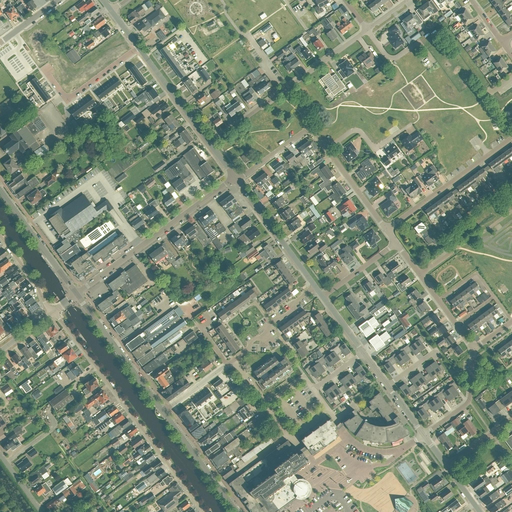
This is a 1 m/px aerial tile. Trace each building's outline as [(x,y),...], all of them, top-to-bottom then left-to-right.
[(29,12),(19,0),(14,0),(19,6),(17,8),(19,12),(20,11),(21,13),(23,16),(25,16),(27,15),(27,14),(29,12)] [(34,3),(32,0),(26,0),(29,3),(27,4),(32,11),(37,7),(34,3)] [(90,0),(85,4),(84,2),(77,6),(82,13),(86,10),(86,11),(94,5),(90,0)] [(325,7),(321,0),(318,0),(315,2),(318,6),(314,8),(318,15),(319,14),(324,11),(322,9),(320,10),(319,8),(322,7),(323,8),(325,7)] [(377,8),(383,4),(379,0),(377,0),(374,2),(372,0),(370,0),(372,4),(373,3),(377,8)] [(444,1),(443,0),(436,0),(438,2),(436,4),(440,10),(444,7),(442,3),(444,1)] [(140,19),(139,17),(141,16),(140,16),(146,12),(146,11),(148,9),(153,6),(149,1),(129,15),(130,15),(128,17),(130,19),(129,20),(132,24),(140,19)] [(427,1),(422,5),(428,13),(431,11),(434,14),(438,11),(434,5),(432,7),(427,1)] [(372,12),(377,8),(373,3),(372,4),(369,6),(367,2),(365,4),(367,7),(368,7),(372,12)] [(504,4),(502,2),(494,7),(498,12),(504,8),(502,5),(504,4)] [(11,5),(10,3),(7,5),(10,9),(6,13),(11,21),(19,15),(13,8),(11,5)] [(297,11),(302,8),(300,5),(295,8),(293,9),(296,13),(297,12),(297,11)] [(428,13),(422,5),(418,8),(422,14),(420,16),(423,21),(427,18),(425,15),(428,13)] [(96,15),(96,14),(99,12),(96,7),(78,20),(80,23),(87,18),(86,18),(89,15),(91,18),(94,16),(96,15)] [(506,10),(504,8),(498,12),(502,17),(509,12),(507,9),(506,10)] [(166,17),(160,9),(136,26),(139,32),(142,29),(145,33),(153,26),(159,22),(158,21),(161,19),(162,20),(166,17)] [(461,20),(469,14),(466,9),(458,15),(461,20)] [(511,14),(509,12),(502,17),(505,22),(511,18),(509,15),(511,14)] [(411,13),(406,17),(412,25),(415,22),(418,26),(422,23),(418,17),(416,19),(411,13)] [(465,25),(473,19),(469,14),(461,20),(465,25)] [(94,23),(96,26),(94,26),(97,30),(99,28),(106,23),(105,22),(106,21),(102,16),(98,20),(94,23)] [(345,23),(343,25),(347,31),(353,27),(348,21),(347,22),(344,18),(343,19),(341,16),(339,18),(341,21),(342,20),(345,23)] [(412,25),(406,17),(401,20),(406,26),(403,28),(407,34),(412,30),(409,27),(412,25)] [(321,23),(328,33),(326,34),(331,41),(332,41),(333,41),(334,40),(334,39),(336,38),(331,30),(334,29),(326,19),(321,23)] [(347,31),(343,25),(341,26),(339,22),(336,24),(339,28),(338,28),(342,34),(347,31)] [(91,30),(87,25),(80,30),(84,35),(91,30)] [(103,29),(103,28),(100,31),(99,30),(93,34),(96,39),(102,34),(103,36),(106,33),(111,29),(108,25),(103,29)] [(473,36),(481,30),(477,25),(469,31),(473,36)] [(401,35),(397,30),(395,26),(388,31),(391,34),(388,36),(391,39),(389,41),(395,49),(403,43),(398,36),(401,35)] [(314,28),(308,33),(310,36),(313,33),(316,37),(319,35),(316,32),(314,28)] [(162,30),(157,33),(162,41),(167,37),(162,30)] [(485,35),(481,30),(473,36),(477,41),(485,35)] [(308,46),(306,44),(305,42),(302,37),(299,39),(305,47),(308,46)] [(263,50),(268,46),(263,38),(258,42),(263,50)] [(318,51),(324,47),(317,38),(314,40),(315,42),(313,44),(314,44),(313,45),(314,46),(315,46),(318,51)] [(88,49),(95,44),(93,40),(86,46),(88,49)] [(160,51),(164,57),(173,51),(172,50),(170,47),(173,44),(172,42),(168,45),(160,51)] [(485,52),(493,46),(489,42),(481,47),(485,52)] [(265,51),(268,55),(274,50),(271,46),(265,51)] [(496,51),(493,46),(485,52),(488,57),(496,51)] [(164,57),(168,63),(177,56),(176,55),(174,52),(177,50),(176,47),(172,50),(173,51),(164,57)] [(311,56),(306,48),(304,50),(303,48),(297,52),(303,60),(305,58),(306,60),(311,56)] [(67,54),(74,64),(78,61),(73,55),(76,53),(73,49),(67,54)] [(285,55),(282,51),(276,55),(279,59),(285,55)] [(168,63),(173,68),(181,62),(178,58),(182,55),(180,53),(176,55),(177,56),(168,63)] [(368,58),(365,53),(358,58),(362,64),(363,63),(367,68),(371,66),(372,66),(372,67),(373,66),(374,65),(373,64),(374,63),(373,61),(375,59),(370,53),(368,54),(370,57),(368,58)] [(299,65),(300,64),(295,56),(289,60),(295,68),(296,67),(297,67),(299,66),(299,65)] [(295,68),(289,60),(286,57),(284,59),(285,60),(282,62),(285,66),(287,69),(286,70),(288,71),(288,72),(289,73),(294,69),(294,68),(295,68)] [(497,68),(505,63),(501,58),(493,64),(497,68)] [(347,60),(338,67),(341,70),(338,72),(343,80),(354,72),(352,69),(353,68),(347,60)] [(173,68),(177,74),(185,67),(186,68),(189,65),(187,63),(184,66),(181,62),(173,68)] [(500,73),(508,67),(505,63),(497,68),(500,73)] [(129,70),(133,76),(139,71),(135,66),(129,70)] [(177,74),(181,79),(189,73),(189,74),(193,71),(192,69),(188,71),(186,68),(185,67),(177,74)] [(198,73),(202,78),(207,74),(203,69),(198,73)] [(265,92),(270,88),(265,81),(262,84),(259,80),(262,77),(260,74),(257,70),(251,74),(255,78),(257,81),(265,92)] [(143,77),(139,71),(133,76),(137,81),(143,77)] [(205,83),(210,79),(207,74),(202,78),(205,83)] [(345,88),(339,80),(335,83),(331,77),(329,74),(321,79),(328,88),(325,90),(328,95),(331,93),(334,96),(345,88)] [(31,88),(39,82),(36,77),(27,84),(31,88)] [(147,83),(143,77),(137,81),(142,87),(147,83)] [(117,78),(112,82),(118,90),(123,86),(117,78)] [(255,82),(257,81),(255,78),(252,80),(247,83),(249,85),(251,88),(253,86),(252,84),(255,82)] [(197,85),(196,83),(194,81),(192,82),(190,79),(184,83),(192,94),(198,90),(195,87),(197,85)] [(241,82),(245,88),(249,85),(245,80),(241,82)] [(265,92),(257,81),(255,82),(258,86),(255,89),(260,96),(265,92)] [(35,94),(44,88),(39,82),(31,88),(35,94)] [(118,90),(112,82),(107,86),(113,94),(118,90)] [(113,94),(107,86),(101,89),(108,98),(113,94)] [(40,100),(48,94),(44,88),(35,94),(40,100)] [(251,95),(252,94),(254,92),(251,88),(249,89),(250,90),(243,96),(245,99),(248,104),(254,100),(251,95)] [(108,98),(101,89),(96,93),(102,102),(108,98)] [(149,92),(147,90),(135,99),(138,103),(141,101),(145,99),(144,98),(146,97),(149,102),(153,99),(153,100),(158,96),(153,89),(149,92)] [(210,95),(214,100),(220,96),(216,90),(210,95)] [(196,99),(198,101),(197,101),(199,103),(200,103),(200,104),(201,104),(202,105),(205,103),(203,101),(207,99),(206,98),(208,96),(205,93),(203,95),(203,94),(196,99)] [(51,98),(48,94),(40,100),(43,105),(51,98)] [(91,96),(85,100),(92,109),(97,105),(91,96)] [(237,103),(232,106),(237,113),(242,108),(239,103),(241,102),(237,97),(234,99),(237,103)] [(92,109),(85,100),(80,104),(87,113),(92,109)] [(158,105),(150,111),(153,115),(161,110),(162,112),(165,109),(167,111),(170,109),(168,107),(169,107),(165,102),(159,107),(158,105)] [(87,113),(80,104),(75,108),(81,116),(87,113)] [(237,113),(232,106),(227,110),(225,106),(222,108),(226,115),(228,113),(231,117),(237,113)] [(81,116),(75,108),(70,112),(76,120),(81,116)] [(121,120),(125,125),(136,117),(131,112),(121,120)] [(216,127),(223,123),(219,118),(220,117),(217,113),(212,116),(216,121),(213,123),(216,127)] [(142,114),(134,120),(137,124),(145,118),(142,114)] [(162,126),(164,129),(176,120),(171,114),(164,120),(167,124),(166,125),(165,124),(162,126)] [(3,147),(4,149),(3,150),(7,155),(8,155),(9,156),(19,149),(22,153),(29,148),(32,152),(40,146),(34,137),(40,132),(40,133),(47,127),(39,116),(31,121),(32,122),(26,127),(25,126),(18,132),(17,131),(10,136),(12,139),(11,141),(3,147)] [(0,136),(8,131),(4,125),(10,121),(8,117),(1,122),(0,120),(0,136)] [(180,126),(176,120),(164,129),(166,132),(169,130),(168,129),(170,127),(173,132),(180,126)] [(190,135),(186,129),(180,134),(182,137),(173,143),(175,146),(190,135)] [(411,138),(410,135),(407,137),(406,137),(404,138),(404,140),(402,141),(405,146),(407,150),(408,150),(409,151),(417,145),(416,144),(423,139),(418,133),(411,138)] [(194,140),(190,135),(175,146),(177,148),(186,142),(188,145),(194,140)] [(308,141),(303,145),(310,155),(312,157),(314,155),(314,154),(311,150),(313,148),(314,149),(315,150),(318,148),(313,141),(310,144),(308,141)] [(342,154),(348,162),(353,159),(353,158),(356,156),(353,152),(356,150),(351,143),(345,147),(347,150),(342,154)] [(34,152),(39,158),(49,151),(44,145),(34,152)] [(310,155),(303,145),(298,149),(303,155),(305,153),(308,156),(310,155)] [(390,159),(400,152),(395,145),(385,152),(389,157),(387,158),(387,157),(381,161),(386,167),(391,163),(389,160),(390,159)] [(205,177),(207,176),(214,171),(207,162),(205,163),(194,148),(183,156),(201,181),(205,178),(205,177)] [(292,153),(286,158),(290,163),(294,160),(297,164),(300,162),(304,167),(306,165),(303,160),(300,156),(296,158),(292,153)] [(504,153),(499,157),(503,163),(504,162),(507,160),(509,163),(511,162),(509,158),(508,159),(504,153)] [(176,176),(178,180),(172,184),(178,193),(187,186),(185,183),(193,177),(189,171),(184,165),(188,163),(183,157),(180,160),(165,171),(171,180),(176,176)] [(499,157),(493,161),(498,167),(499,166),(502,163),(504,167),(506,165),(504,162),(503,163),(499,157)] [(356,173),(361,180),(376,170),(367,158),(361,163),(364,166),(359,169),(360,170),(356,173)] [(24,163),(21,160),(16,165),(12,159),(4,164),(11,174),(19,168),(18,167),(24,163)] [(489,165),(485,168),(487,171),(491,168),(492,170),(497,167),(499,171),(501,169),(499,166),(498,167),(493,161),(488,165),(489,165)] [(157,173),(167,165),(164,162),(154,169),(157,173)] [(280,162),(273,167),(277,172),(279,175),(289,167),(286,163),(282,166),(280,162)] [(320,165),(310,173),(313,176),(317,173),(321,178),(330,171),(326,166),(322,169),(320,165)] [(425,171),(427,174),(434,183),(439,179),(435,174),(438,172),(433,165),(425,171)] [(400,172),(397,168),(394,171),(392,168),(388,170),(393,177),(400,172)] [(482,169),(477,173),(481,178),(482,178),(485,181),(488,179),(490,177),(487,174),(486,174),(482,169)] [(329,179),(333,176),(330,171),(321,178),(324,183),(319,186),(322,189),(325,187),(329,184),(331,182),(329,179)] [(124,173),(116,180),(118,183),(127,177),(124,173)] [(268,181),(270,179),(265,173),(260,177),(268,187),(271,185),(268,181)] [(477,173),(472,177),(476,182),(477,181),(480,179),(483,183),(485,181),(482,178),(481,178),(477,173)] [(40,183),(35,177),(28,182),(21,174),(8,184),(16,195),(18,194),(21,198),(33,189),(32,189),(40,183)] [(434,183),(427,174),(422,178),(420,175),(417,176),(422,183),(425,181),(429,187),(434,183)] [(57,181),(52,175),(49,177),(46,179),(44,181),(48,187),(57,181)] [(167,183),(163,177),(159,179),(164,185),(165,184),(166,186),(169,184),(167,182),(167,183)] [(269,189),(268,187),(260,177),(255,180),(260,187),(262,185),(268,193),(270,191),(269,189)] [(275,187),(280,183),(275,177),(271,180),(275,187)] [(367,188),(374,197),(378,193),(381,190),(378,186),(381,184),(376,177),(370,181),(373,184),(367,188)] [(472,177),(467,180),(471,186),(472,185),(475,183),(478,186),(480,185),(477,181),(476,182),(472,177)] [(415,183),(410,187),(417,196),(422,192),(418,186),(420,185),(415,178),(413,180),(415,183)] [(467,180),(462,184),(466,190),(467,189),(470,187),(472,190),(474,189),(472,185),(471,186),(467,180)] [(334,193),(342,188),(338,182),(332,187),(329,184),(325,187),(328,191),(331,189),(334,193)] [(453,191),(455,194),(459,191),(461,194),(465,190),(467,194),(469,193),(469,192),(467,189),(466,190),(462,184),(456,188),(457,189),(453,191)] [(494,193),(500,188),(498,185),(491,190),(494,193)] [(165,190),(169,195),(162,200),(167,207),(176,200),(171,194),(175,192),(170,186),(165,190)] [(417,196),(410,187),(405,190),(403,187),(400,189),(405,196),(408,194),(412,199),(417,196)] [(346,193),(342,188),(334,193),(331,196),(337,204),(342,200),(340,198),(346,193)] [(39,202),(38,201),(47,195),(47,193),(45,190),(44,190),(43,189),(39,192),(38,190),(27,197),(30,201),(30,202),(31,204),(33,204),(33,205),(35,204),(36,205),(37,205),(39,204),(39,202)] [(270,191),(268,193),(266,194),(269,200),(274,196),(270,191)] [(390,214),(397,209),(393,203),(397,200),(395,198),(391,191),(385,195),(389,200),(381,206),(386,214),(388,217),(390,215),(390,214)] [(445,196),(450,202),(451,201),(454,199),(456,202),(458,200),(456,197),(455,198),(451,192),(445,196)] [(84,195),(49,220),(51,223),(60,236),(61,236),(63,240),(107,208),(103,203),(94,209),(84,195)] [(232,195),(221,204),(235,224),(238,222),(241,220),(238,215),(244,211),(232,195)] [(309,202),(304,195),(300,198),(302,201),(304,200),(306,204),(309,202)] [(444,205),(445,205),(449,202),(451,206),(453,204),(451,201),(450,202),(445,196),(440,200),(444,205)] [(283,201),(284,201),(281,197),(272,203),(277,210),(282,206),(285,204),(283,201)] [(149,204),(152,209),(146,213),(150,219),(159,213),(155,208),(159,205),(155,199),(149,204)] [(350,214),(356,209),(349,200),(343,205),(339,208),(343,214),(347,212),(348,212),(350,214)] [(440,200),(435,204),(439,209),(440,208),(443,212),(446,209),(448,208),(445,205),(444,205),(440,200)] [(434,213),(435,212),(438,210),(441,213),(443,212),(440,208),(439,209),(435,204),(430,207),(434,213)] [(131,224),(135,230),(144,223),(143,221),(146,219),(140,212),(135,206),(133,208),(137,214),(129,220),(131,224)] [(425,211),(429,217),(433,214),(436,217),(438,216),(435,212),(434,213),(430,207),(425,211)] [(285,221),(289,217),(290,219),(295,215),(289,208),(280,215),(282,217),(282,218),(281,219),(282,220),(283,221),(284,221),(285,221)] [(210,238),(212,241),(219,250),(223,247),(221,245),(222,244),(217,237),(226,230),(212,210),(199,220),(204,226),(202,228),(210,238)] [(299,214),(302,219),(308,215),(305,210),(299,214)] [(327,220),(330,223),(335,219),(330,212),(323,217),(325,221),(327,220)] [(362,231),(369,226),(365,221),(366,220),(363,216),(357,221),(354,218),(347,223),(351,229),(356,225),(357,226),(358,225),(362,231)] [(239,224),(238,222),(235,224),(229,229),(231,232),(235,229),(238,233),(243,229),(243,230),(252,223),(248,218),(239,224)] [(300,223),(301,222),(299,218),(288,226),(291,229),(291,230),(291,231),(291,232),(292,232),(293,232),(298,228),(302,226),(300,223)] [(434,245),(438,242),(425,223),(423,224),(422,222),(413,229),(418,235),(422,231),(426,237),(424,238),(428,244),(432,242),(434,245)] [(64,245),(57,250),(66,264),(67,263),(93,244),(94,245),(106,236),(113,230),(107,223),(100,228),(99,227),(80,240),(78,238),(77,239),(75,236),(77,234),(75,232),(62,242),(64,245)] [(316,228),(312,223),(309,226),(304,229),(306,232),(305,233),(300,237),(303,242),(302,242),(303,245),(304,244),(313,238),(309,233),(316,228)] [(199,227),(196,229),(193,225),(184,232),(189,238),(191,241),(197,237),(204,247),(212,241),(210,238),(208,239),(199,227)] [(261,234),(255,227),(246,234),(246,233),(241,236),(245,242),(250,239),(251,241),(261,234)] [(371,245),(373,248),(376,246),(374,243),(375,242),(376,243),(380,239),(377,236),(373,231),(367,235),(367,234),(363,237),(365,240),(366,240),(371,246),(371,245)] [(79,254),(67,263),(70,268),(75,275),(75,274),(79,279),(84,275),(84,276),(91,271),(90,271),(95,267),(97,265),(97,266),(103,261),(104,262),(111,256),(111,255),(119,249),(119,250),(127,244),(126,242),(128,241),(122,233),(118,236),(119,237),(92,257),(88,252),(82,256),(81,257),(79,254)] [(179,234),(171,240),(177,248),(179,250),(182,247),(185,245),(186,247),(190,245),(187,240),(185,242),(179,234)] [(330,246),(332,249),(343,241),(341,238),(330,246)] [(320,252),(327,248),(323,242),(318,246),(314,242),(305,249),(310,255),(318,249),(320,252)] [(165,243),(162,246),(149,255),(155,264),(156,264),(157,265),(163,261),(167,266),(171,263),(176,269),(185,263),(181,257),(176,261),(173,256),(174,255),(165,243)] [(247,256),(255,250),(251,244),(243,250),(247,256)] [(262,252),(259,255),(261,258),(272,250),(268,244),(263,248),(265,250),(262,252)] [(342,249),(344,252),(340,255),(346,265),(353,260),(349,253),(351,251),(347,246),(342,249)] [(0,261),(8,255),(4,249),(0,252),(0,261)] [(272,250),(261,258),(258,260),(260,263),(266,258),(266,259),(270,256),(272,259),(277,255),(272,250)] [(318,260),(322,266),(321,267),(325,272),(336,265),(332,259),(330,260),(326,254),(324,255),(318,260)] [(0,275),(1,275),(1,273),(7,269),(7,268),(12,264),(10,262),(10,261),(9,260),(8,259),(0,264),(0,275)] [(275,273),(284,266),(281,261),(274,265),(277,269),(273,271),(275,273)] [(400,268),(396,262),(389,267),(391,271),(387,275),(391,280),(398,275),(395,272),(400,268)] [(148,281),(136,264),(125,272),(125,271),(121,273),(122,275),(108,284),(113,291),(113,292),(120,287),(123,291),(125,290),(129,295),(148,281)] [(7,272),(10,276),(6,279),(6,278),(0,282),(0,284),(2,287),(9,282),(21,272),(17,266),(13,269),(13,268),(7,272)] [(281,275),(288,270),(284,266),(275,273),(276,275),(279,272),(281,275)] [(285,280),(292,275),(288,270),(281,275),(278,278),(279,279),(283,277),(285,280)] [(387,277),(385,279),(381,273),(375,278),(380,285),(384,282),(387,286),(392,282),(387,277)] [(24,280),(20,275),(20,274),(13,280),(14,281),(3,288),(6,291),(9,295),(13,291),(10,288),(16,283),(17,285),(24,280)] [(292,283),(295,280),(292,275),(285,280),(289,285),(288,287),(293,287),(293,284),(292,283)] [(410,281),(406,276),(399,281),(400,283),(396,285),(402,292),(407,289),(404,286),(410,281)] [(21,286),(23,288),(22,289),(23,291),(18,295),(20,298),(27,293),(27,294),(34,289),(28,281),(21,286)] [(373,287),(369,282),(363,286),(369,293),(373,290),(376,294),(381,290),(376,285),(373,287)] [(475,282),(470,286),(474,292),(475,292),(479,289),(481,293),(483,292),(480,288),(475,282)] [(474,292),(470,286),(465,290),(469,296),(470,296),(474,293),(476,297),(478,295),(475,292),(474,292)] [(246,288),(244,289),(252,299),(256,296),(257,297),(260,295),(255,287),(249,292),(246,288)] [(292,291),(293,287),(288,287),(288,288),(283,292),(288,299),(293,295),(291,292),(292,291)] [(252,299),(244,289),(242,290),(245,294),(242,296),(247,303),(252,299)] [(110,306),(117,301),(116,298),(119,296),(118,295),(120,294),(117,290),(112,293),(113,295),(109,297),(98,305),(98,306),(102,311),(103,311),(103,312),(110,306)] [(409,301),(413,306),(417,303),(415,300),(420,297),(415,290),(410,294),(413,298),(409,301)] [(469,296),(465,290),(460,294),(464,300),(465,299),(468,297),(471,301),(473,299),(470,296),(469,296)] [(15,295),(13,291),(9,295),(6,297),(9,300),(15,295)] [(288,299),(283,292),(280,294),(278,291),(276,292),(283,302),(288,299)] [(283,302),(276,292),(274,294),(277,297),(274,299),(278,306),(283,302)] [(480,296),(484,302),(489,298),(485,292),(480,296)] [(364,314),(368,311),(363,305),(360,307),(351,294),(345,298),(349,302),(351,304),(347,307),(357,320),(364,315),(364,314)] [(464,300),(460,294),(454,298),(459,304),(460,303),(463,301),(466,304),(468,303),(465,299),(464,300)] [(247,303),(242,296),(239,299),(236,295),(235,297),(242,307),(247,303)] [(278,306),(274,299),(271,296),(269,297),(272,300),(269,303),(273,309),(278,306)] [(24,307),(26,306),(32,314),(39,309),(40,308),(40,307),(37,303),(33,297),(25,302),(25,303),(22,305),(24,307)] [(242,307),(235,297),(233,298),(235,301),(232,304),(237,310),(242,307)] [(463,307),(460,303),(459,304),(454,298),(449,302),(454,308),(458,305),(461,308),(463,307)] [(273,309),(269,303),(265,305),(263,302),(261,303),(268,313),(273,309)] [(419,305),(417,303),(413,306),(416,311),(420,308),(423,312),(429,308),(424,302),(419,305)] [(237,310),(232,304),(229,306),(227,303),(225,304),(232,314),(237,310)] [(23,308),(21,304),(16,308),(18,311),(17,312),(23,320),(28,316),(22,308),(23,308)] [(232,314),(225,304),(223,305),(226,308),(222,311),(227,317),(232,314)] [(109,320),(109,321),(114,327),(126,318),(127,319),(135,313),(130,305),(109,320)] [(110,306),(103,312),(105,315),(106,315),(107,314),(112,310),(110,306)] [(493,306),(487,310),(492,316),(493,316),(496,313),(499,317),(501,316),(498,312),(497,312),(493,306)] [(146,342),(172,323),(179,317),(183,314),(178,307),(174,311),(174,310),(140,335),(126,344),(131,351),(145,341),(146,342)] [(227,317),(222,311),(220,308),(216,311),(218,314),(217,314),(220,317),(218,318),(218,321),(222,322),(222,321),(227,317)] [(309,317),(311,317),(311,313),(308,313),(306,313),(304,310),(299,314),(304,321),(309,317)] [(492,316),(487,310),(482,314),(487,320),(488,320),(491,317),(494,321),(496,319),(493,316),(492,316)] [(406,318),(409,316),(406,311),(398,317),(406,328),(410,325),(406,318)] [(315,314),(311,313),(311,317),(312,318),(316,323),(323,318),(319,313),(316,315),(315,314)] [(10,324),(13,328),(17,324),(10,314),(6,317),(8,320),(7,321),(10,324)] [(140,320),(135,314),(115,329),(117,333),(119,334),(120,334),(123,332),(122,332),(125,330),(126,330),(140,320)] [(301,323),(304,321),(299,314),(294,318),(299,324),(301,328),(303,326),(301,323)] [(434,324),(439,320),(435,314),(430,317),(428,316),(421,321),(423,325),(431,319),(434,324)] [(487,320),(482,314),(477,318),(482,324),(483,323),(486,321),(489,325),(491,323),(488,320),(487,320)] [(362,333),(377,322),(373,317),(367,322),(367,321),(359,327),(361,330),(360,330),(362,333)] [(132,353),(137,360),(161,343),(187,324),(188,322),(187,320),(185,321),(183,318),(145,346),(144,345),(132,353)] [(296,327),(299,324),(294,318),(290,321),(297,331),(298,330),(296,327)] [(316,330),(326,323),(323,318),(316,323),(318,326),(315,328),(316,330)] [(482,324),(477,318),(472,322),(477,328),(478,327),(481,325),(484,328),(486,327),(483,323),(482,324)] [(295,332),(297,331),(290,321),(285,325),(289,331),(293,329),(295,332)] [(219,334),(225,329),(222,324),(222,323),(218,322),(217,326),(218,327),(215,329),(219,334)] [(379,325),(377,322),(362,333),(363,335),(364,334),(366,337),(374,331),(373,329),(379,325)] [(481,331),(478,327),(477,328),(472,322),(467,326),(472,332),(472,331),(475,335),(479,332),(481,331)] [(323,332),(330,328),(326,323),(316,330),(317,332),(321,329),(323,332)] [(161,331),(162,333),(172,326),(170,324),(161,331)] [(436,331),(440,336),(442,334),(447,331),(442,324),(438,328),(436,326),(429,331),(431,335),(436,331)] [(54,325),(47,331),(52,338),(59,333),(58,331),(54,325)] [(285,325),(280,328),(287,338),(285,340),(287,342),(290,340),(288,337),(289,337),(287,335),(286,334),(289,331),(285,325)] [(323,340),(333,332),(330,328),(323,332),(325,335),(322,338),(323,340)] [(222,339),(229,334),(225,329),(219,334),(215,336),(217,338),(220,336),(222,339)] [(161,343),(137,360),(140,363),(142,366),(165,349),(164,347),(170,343),(171,343),(182,335),(179,331),(161,343)] [(198,338),(193,331),(184,338),(188,345),(198,338)] [(377,335),(369,341),(371,344),(370,344),(372,347),(388,335),(386,332),(379,337),(377,335)] [(53,346),(43,333),(37,338),(44,347),(43,348),(45,352),(47,354),(52,351),(50,348),(53,346)] [(222,346),(232,339),(229,334),(222,339),(225,342),(221,344),(222,346)] [(388,335),(372,347),(373,349),(374,348),(376,351),(384,345),(383,343),(390,337),(388,335)] [(436,342),(438,346),(444,342),(445,343),(447,342),(450,345),(455,341),(454,340),(455,340),(455,339),(454,338),(453,338),(450,335),(445,338),(444,336),(436,342)] [(416,342),(414,344),(420,352),(425,348),(422,344),(424,342),(420,336),(417,338),(417,337),(414,339),(416,342)] [(293,346),(297,350),(307,342),(306,341),(302,343),(298,337),(290,343),(293,346)] [(229,348),(236,344),(232,339),(222,346),(224,348),(227,345),(229,348)] [(35,359),(39,356),(37,354),(42,350),(37,343),(36,343),(34,340),(29,344),(34,350),(30,352),(33,356),(35,359)] [(57,348),(62,354),(71,348),(68,344),(67,345),(65,343),(57,348)] [(305,347),(308,344),(308,343),(307,343),(297,350),(300,355),(299,355),(302,358),(309,353),(305,347)] [(342,352),(345,356),(350,352),(344,344),(342,346),(340,343),(337,345),(337,346),(335,348),(339,354),(342,352)] [(412,351),(415,355),(420,352),(414,344),(412,345),(410,343),(407,344),(407,345),(405,347),(409,353),(412,351)] [(508,353),(511,351),(511,349),(507,343),(502,347),(507,353),(508,353)] [(240,349),(236,344),(229,348),(232,352),(228,354),(230,356),(240,349)] [(457,355),(462,352),(458,345),(453,349),(452,347),(447,350),(450,354),(454,351),(457,355)] [(28,360),(33,356),(30,352),(26,346),(25,347),(25,346),(23,348),(20,350),(25,357),(22,359),(26,364),(29,362),(28,360)] [(399,355),(405,363),(410,359),(407,355),(409,353),(405,347),(402,349),(402,348),(400,350),(401,353),(399,355)] [(502,357),(506,354),(508,358),(511,356),(508,353),(507,353),(502,347),(497,351),(502,357)] [(329,355),(335,363),(340,360),(337,355),(339,354),(335,348),(332,349),(329,351),(331,353),(329,355)] [(71,349),(58,359),(61,363),(65,360),(67,359),(69,362),(77,357),(76,355),(77,355),(76,354),(75,354),(71,349)] [(21,367),(23,364),(21,361),(22,361),(17,353),(11,357),(17,364),(18,363),(21,367)] [(169,360),(164,353),(143,368),(148,374),(160,366),(169,360)] [(327,363),(330,367),(335,363),(329,355),(327,357),(325,354),(322,356),(322,357),(320,359),(324,365),(327,363)] [(397,362),(400,366),(405,363),(399,355),(396,356),(394,354),(392,356),(390,358),(394,364),(397,362)] [(258,378),(279,363),(274,357),(253,372),(258,378)] [(384,366),(390,374),(395,370),(392,366),(394,364),(390,358),(387,360),(387,359),(384,361),(386,364),(384,366)] [(291,368),(289,366),(288,365),(288,364),(287,362),(286,361),(285,360),(284,359),(282,361),(280,362),(283,366),(263,381),(261,379),(258,381),(260,383),(261,382),(262,384),(263,385),(264,386),(264,387),(265,388),(289,371),(289,370),(291,368)] [(314,366),(320,374),(325,371),(322,366),(324,365),(320,359),(317,360),(314,362),(316,364),(314,366)] [(4,363),(3,364),(6,367),(6,369),(7,369),(8,370),(10,369),(13,373),(16,370),(13,367),(14,366),(12,364),(9,360),(6,361),(5,362),(4,363)] [(54,361),(48,366),(48,367),(50,369),(52,371),(58,367),(54,361)] [(205,364),(201,366),(201,367),(198,368),(201,372),(203,370),(205,372),(209,369),(213,365),(210,361),(205,364)] [(435,362),(430,366),(436,374),(438,372),(440,374),(443,373),(442,372),(445,370),(441,364),(438,366),(435,362)] [(70,371),(72,370),(77,377),(83,372),(78,365),(76,367),(73,363),(67,367),(70,371)] [(320,374),(314,366),(311,368),(310,365),(307,367),(307,368),(305,370),(309,376),(312,374),(315,378),(320,374)] [(363,380),(365,378),(364,376),(366,374),(360,366),(355,370),(358,374),(356,376),(360,382),(363,380)] [(425,375),(430,381),(432,379),(433,380),(435,378),(433,375),(436,374),(430,366),(425,369),(428,373),(425,375)] [(157,380),(164,389),(180,377),(178,375),(174,378),(167,368),(155,376),(155,377),(155,378),(156,379),(157,380)] [(44,369),(37,373),(40,378),(47,373),(44,369)] [(11,371),(6,374),(11,381),(16,378),(11,371)] [(353,383),(355,386),(358,384),(357,384),(360,382),(356,376),(353,378),(350,373),(345,377),(351,385),(353,383)] [(423,383),(425,385),(428,384),(427,383),(430,381),(425,375),(423,377),(420,373),(415,377),(421,385),(423,383)] [(191,386),(184,376),(162,393),(163,392),(165,395),(164,396),(168,402),(178,395),(180,394),(182,392),(191,386)] [(341,387),(345,393),(347,391),(348,392),(350,390),(348,387),(351,385),(345,377),(340,381),(343,385),(341,387)] [(410,386),(415,392),(417,390),(418,391),(420,389),(418,386),(421,385),(415,377),(410,380),(413,384),(410,386)] [(97,381),(97,380),(95,379),(94,378),(89,382),(88,382),(88,381),(85,384),(85,385),(87,388),(83,391),(86,395),(85,395),(87,398),(92,394),(91,392),(99,386),(97,382),(98,382),(97,381)] [(221,379),(214,385),(214,386),(215,387),(216,387),(218,390),(220,389),(221,391),(225,388),(224,386),(225,385),(221,379)] [(239,385),(235,380),(229,385),(232,390),(239,385)] [(450,388),(448,390),(454,398),(459,394),(455,390),(458,388),(454,382),(451,384),(451,383),(448,385),(450,388)] [(338,394),(340,397),(343,395),(342,395),(345,393),(341,387),(338,389),(335,384),(330,388),(336,396),(338,394)] [(408,394),(410,396),(413,395),(412,394),(415,392),(410,386),(408,388),(405,384),(400,387),(406,396),(408,394)] [(10,385),(3,390),(5,393),(8,391),(10,393),(14,391),(10,385)] [(58,395),(65,390),(62,385),(55,390),(58,395)] [(336,396),(330,388),(325,392),(328,396),(325,398),(330,404),(332,402),(333,402),(335,401),(333,398),(336,396)] [(208,389),(203,393),(209,402),(214,398),(208,389)] [(445,397),(449,401),(454,398),(448,390),(445,391),(443,389),(441,391),(439,393),(443,399),(445,397)] [(40,391),(39,390),(33,394),(37,399),(41,396),(38,393),(40,391)] [(66,390),(49,402),(57,412),(73,400),(66,390)] [(109,398),(103,390),(84,404),(88,409),(96,403),(99,406),(109,398)] [(203,393),(197,397),(204,406),(209,402),(203,393)] [(433,401),(438,409),(444,405),(440,401),(443,399),(439,393),(436,395),(436,394),(433,396),(435,399),(433,401)] [(364,423),(360,420),(356,415),(357,414),(354,410),(352,412),(355,416),(349,420),(346,416),(341,419),(345,424),(350,430),(356,435),(363,439),(364,439),(365,438),(366,438),(369,439),(370,441),(371,441),(379,442),(387,442),(395,441),(399,439),(401,438),(402,438),(404,437),(407,435),(409,434),(404,426),(401,422),(400,422),(399,421),(400,421),(400,420),(400,419),(399,418),(398,417),(397,416),(396,417),(395,416),(396,416),(390,407),(389,406),(382,397),(382,396),(380,394),(369,402),(371,405),(369,407),(372,411),(376,408),(389,426),(390,426),(391,427),(385,428),(380,428),(374,427),(369,426),(364,423)] [(511,402),(507,395),(500,400),(500,399),(497,401),(502,409),(511,402)] [(241,407),(246,404),(242,399),(244,398),(243,396),(236,401),(241,407)] [(197,397),(192,401),(198,410),(204,406),(197,397)] [(487,406),(481,398),(478,401),(477,400),(476,401),(483,410),(487,406)] [(430,408),(434,412),(438,409),(433,401),(430,402),(428,400),(426,402),(423,404),(428,410),(430,408)] [(502,409),(497,401),(494,403),(495,404),(488,409),(493,415),(502,409)] [(417,412),(423,420),(428,416),(425,412),(428,410),(423,404),(421,406),(421,405),(418,407),(420,410),(417,412)] [(241,411),(237,414),(241,418),(244,421),(245,420),(246,421),(250,418),(249,417),(251,416),(252,417),(255,415),(251,409),(249,408),(248,408),(246,406),(238,411),(238,412),(240,411),(241,411)] [(117,409),(115,407),(108,412),(106,414),(104,411),(94,419),(98,424),(109,416),(110,418),(112,417),(119,412),(118,411),(117,409)] [(184,407),(176,413),(180,418),(188,412),(184,407)] [(84,411),(85,414),(84,415),(87,422),(93,419),(88,409),(84,411)] [(122,415),(120,412),(113,418),(106,423),(108,425),(112,422),(114,426),(124,418),(124,417),(123,415),(122,415)] [(188,412),(180,418),(183,422),(191,416),(188,412)] [(29,417),(32,421),(38,417),(35,413),(29,417)] [(66,415),(62,418),(74,432),(77,429),(66,415)] [(191,416),(183,422),(187,426),(186,427),(195,421),(191,416)] [(452,422),(456,427),(460,423),(457,418),(452,422)] [(124,429),(131,424),(127,419),(110,432),(111,432),(108,434),(112,439),(114,437),(115,438),(121,433),(119,430),(123,427),(124,429)] [(312,455),(339,436),(335,431),(338,428),(331,419),(301,440),(312,455)] [(477,432),(468,420),(462,424),(464,426),(463,427),(459,431),(462,436),(465,433),(466,434),(469,432),(472,436),(477,432)] [(195,421),(186,427),(190,432),(198,426),(195,421)] [(204,429),(201,426),(191,433),(196,440),(201,437),(216,426),(214,422),(204,429)] [(447,431),(453,427),(450,423),(444,427),(447,431)] [(9,438),(2,444),(7,451),(16,444),(13,439),(23,431),(19,425),(11,431),(11,432),(7,435),(9,438)] [(133,434),(138,431),(137,430),(138,430),(136,427),(135,428),(135,427),(125,434),(122,436),(124,440),(128,437),(129,439),(134,435),(133,434)] [(220,438),(221,439),(227,435),(224,431),(222,433),(217,427),(209,433),(209,434),(201,440),(201,442),(203,444),(204,445),(208,442),(209,444),(217,438),(219,438),(220,438)] [(205,451),(208,455),(217,449),(220,447),(220,445),(222,444),(223,445),(227,442),(228,443),(237,436),(233,431),(227,435),(220,440),(217,443),(218,443),(209,449),(205,451)] [(444,433),(438,437),(445,447),(448,450),(453,446),(450,443),(451,442),(444,433)] [(141,436),(131,443),(135,449),(145,442),(141,436)] [(229,457),(234,453),(236,457),(231,461),(233,463),(242,457),(241,455),(236,447),(242,443),(238,437),(222,449),(223,449),(221,451),(220,449),(213,454),(215,456),(211,459),(217,468),(219,467),(221,471),(229,465),(227,461),(230,459),(229,457)] [(117,438),(111,443),(114,447),(120,442),(117,438)] [(230,483),(250,511),(276,511),(296,498),(297,499),(298,499),(299,499),(300,499),(301,499),(303,499),(304,499),(305,498),(306,498),(307,497),(308,496),(309,496),(309,495),(310,494),(310,493),(311,492),(311,491),(311,490),(311,489),(311,488),(311,487),(311,486),(310,485),(310,484),(309,483),(308,482),(307,481),(306,481),(305,480),(304,479),(303,479),(301,479),(300,479),(299,479),(297,480),(293,474),(310,462),(303,452),(299,455),(288,441),(230,483)] [(128,450),(125,445),(116,452),(122,460),(124,458),(122,454),(128,450)] [(137,460),(152,449),(152,448),(150,445),(150,446),(149,445),(145,448),(144,446),(138,451),(139,453),(134,457),(137,460)] [(34,448),(27,452),(31,458),(38,453),(34,448)] [(142,464),(153,455),(151,452),(143,457),(144,458),(140,461),(142,464)] [(156,458),(153,455),(142,464),(139,465),(134,469),(136,472),(143,466),(147,463),(148,464),(156,458)] [(27,457),(23,460),(23,461),(17,465),(23,472),(32,465),(27,457)] [(121,461),(125,466),(130,461),(127,457),(121,461)] [(159,459),(150,466),(148,466),(142,470),(146,475),(153,470),(154,472),(160,467),(160,466),(163,464),(159,459)] [(233,470),(235,468),(232,465),(220,474),(222,476),(225,480),(235,472),(233,470)] [(35,476),(30,480),(34,485),(41,480),(40,478),(48,471),(46,469),(44,466),(34,474),(35,476)] [(155,472),(147,478),(150,483),(154,480),(155,480),(158,477),(160,479),(167,474),(163,469),(156,474),(155,472)] [(508,482),(511,479),(511,471),(511,469),(503,475),(508,482)] [(126,470),(118,474),(120,478),(128,474),(126,470)] [(170,477),(169,478),(167,476),(162,480),(163,481),(159,483),(162,487),(166,485),(166,486),(167,485),(167,486),(170,484),(169,483),(170,483),(173,480),(173,479),(173,478),(172,477),(171,477),(170,477)] [(478,482),(472,486),(475,491),(484,484),(486,486),(497,478),(495,477),(493,478),(492,477),(489,479),(487,476),(482,479),(481,478),(477,481),(478,482)] [(440,485),(444,482),(440,477),(432,483),(435,488),(436,488),(437,490),(438,490),(441,488),(441,487),(440,485)] [(68,487),(72,484),(68,478),(64,481),(63,481),(52,489),(57,495),(68,487)] [(80,480),(68,488),(46,505),(49,510),(52,507),(54,510),(58,508),(56,505),(56,504),(60,501),(60,502),(66,497),(71,494),(73,497),(78,493),(74,488),(78,485),(82,490),(86,487),(80,480)] [(139,492),(147,486),(144,481),(135,487),(139,492)] [(46,482),(42,485),(35,490),(39,496),(43,493),(45,495),(52,490),(46,482)] [(95,493),(99,489),(94,482),(89,485),(95,493)] [(417,489),(416,490),(419,494),(424,490),(424,489),(429,485),(427,482),(421,486),(417,489)] [(184,492),(177,483),(168,489),(171,493),(157,502),(159,504),(160,506),(164,511),(162,511),(168,511),(179,504),(175,499),(184,492)] [(506,496),(511,491),(511,485),(511,486),(511,485),(503,491),(506,496)] [(490,492),(488,489),(486,486),(483,489),(483,490),(478,494),(481,498),(490,492)] [(444,500),(453,494),(449,489),(440,495),(444,500)] [(488,497),(489,498),(483,502),(486,506),(495,499),(499,496),(496,491),(488,497)] [(149,502),(155,497),(152,493),(146,497),(141,501),(144,505),(149,502)] [(506,505),(504,502),(502,499),(494,505),(495,506),(489,510),(490,511),(495,511),(501,507),(502,508),(506,505)] [(95,500),(88,505),(94,511),(101,511),(103,510),(95,500)] [(446,508),(441,511),(444,511),(447,510),(448,511),(450,509),(452,511),(461,506),(457,500),(448,506),(446,508)] [(191,506),(187,501),(181,506),(178,508),(181,511),(183,509),(184,511),(191,506)]
